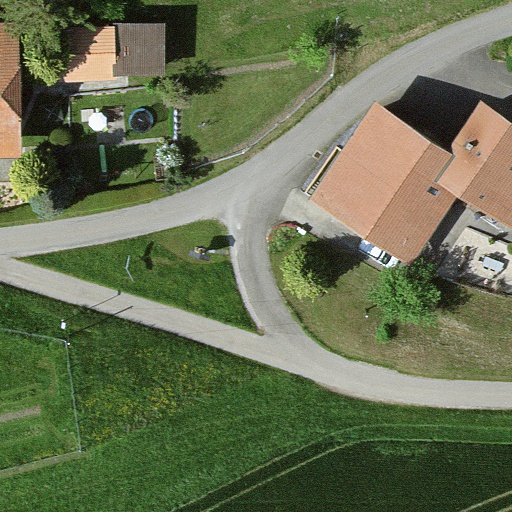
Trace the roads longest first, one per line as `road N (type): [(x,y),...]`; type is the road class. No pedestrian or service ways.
road 1 (unclassified): [(314,366),(0,269)]
road 2 (unclassified): [(511,18),(415,57),(253,183)]
road 3 (unclassified): [(253,183),(93,231),(0,242)]
road 4 (unclassified): [(253,183),(249,221),(264,290),(284,332),(314,366)]
road 5 (unclassified): [(511,395),(421,389),(314,366)]
